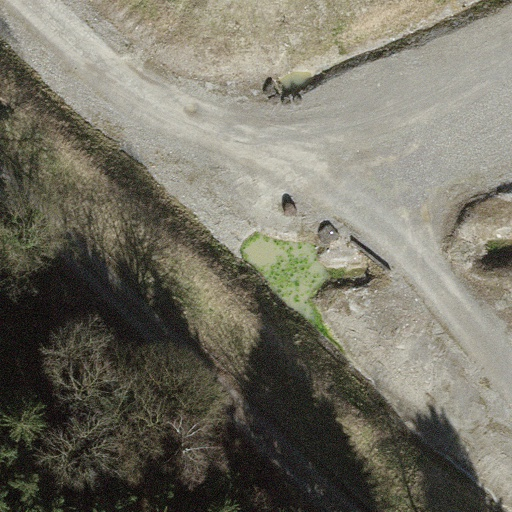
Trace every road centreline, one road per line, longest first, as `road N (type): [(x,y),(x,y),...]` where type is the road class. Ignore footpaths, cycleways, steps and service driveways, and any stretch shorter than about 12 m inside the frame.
road 1 (track): [(511,445),(24,0)]
road 2 (track): [(0,182),(342,511)]
